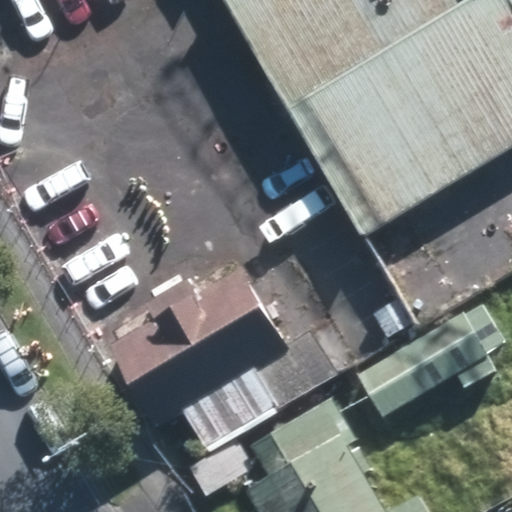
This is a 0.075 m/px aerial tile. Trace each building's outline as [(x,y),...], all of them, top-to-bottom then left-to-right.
[(511,0),(238,0),(378,228),(511,147),(511,0)] [(263,267),(123,347),(172,431),(311,351),(263,267)] [(418,327),(385,267),(352,285),(386,345),(418,327)] [(463,389),(496,369),(487,354),(505,344),(481,303),(463,314),(461,310),(360,370),(388,416),(455,376),(463,389)] [(353,440),(328,398),(250,445),(268,476),(245,490),(258,511),(428,511),(418,495),(388,511),(384,511),(362,474),(374,468),(361,447),(350,453),(345,445),(353,440)] [(207,496),(253,469),(238,444),(192,470),(207,496)]
